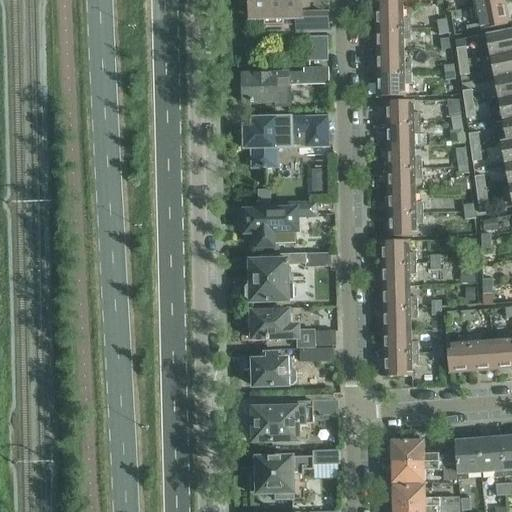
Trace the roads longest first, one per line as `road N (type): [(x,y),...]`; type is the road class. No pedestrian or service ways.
road 1 (primary): [(101,0),(129,511)]
road 2 (residential): [(206,511),(193,0)]
road 3 (primary): [(176,511),(164,0)]
road 4 (residential): [(341,0),(352,413)]
road 5 (residential): [(352,413),(511,403)]
